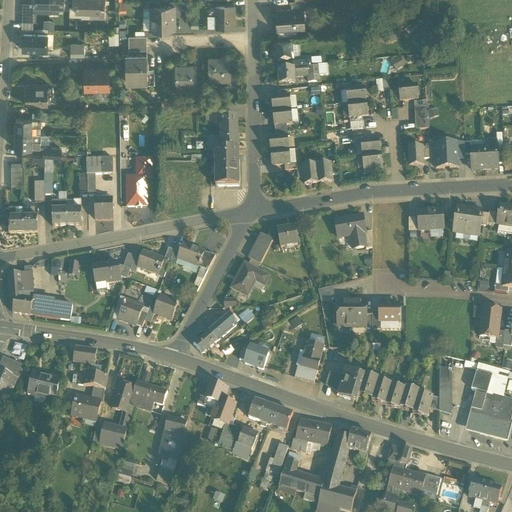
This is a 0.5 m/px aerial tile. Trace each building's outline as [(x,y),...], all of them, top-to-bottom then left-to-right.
[(76,12),(75,0),(71,0),(72,7),(70,6),(69,16),(81,17),(81,18),(90,19),(90,13),(76,12)] [(75,0),(76,12),(90,13),(90,0),(75,0)] [(105,0),(90,0),(90,13),(97,13),(97,19),(105,19),(105,0)] [(126,1),(118,1),(119,13),(126,12),(126,1)] [(150,29),(159,29),(174,29),(174,18),(174,6),(159,7),(150,7),(150,18),(150,29)] [(215,6),(215,15),(217,15),(217,28),(235,28),(234,6),(215,6)] [(63,7),(50,7),(49,13),(49,15),(59,16),(59,13),(62,13),(63,7)] [(276,11),(278,30),(296,29),(305,28),(303,8),(292,9),(276,11)] [(215,28),(217,28),(217,15),(215,15),(208,15),(208,27),(215,27),(215,28)] [(414,26),(406,33),(410,37),(418,30),(414,26)] [(296,29),(278,30),(278,39),(297,37),(296,29)] [(387,36),(390,45),(401,40),(397,32),(387,36)] [(109,45),(119,44),(119,33),(108,33),(109,45)] [(47,35),(23,35),(23,50),(47,51),(47,35)] [(147,50),(146,36),(145,36),(129,36),(129,50),(147,50)] [(276,53),(277,63),(293,61),(292,60),(291,40),(275,42),(276,48),(276,53)] [(291,40),(292,60),(301,60),(299,40),(291,40)] [(84,45),(70,45),(70,57),(84,57),(84,45)] [(147,77),(148,77),(147,72),(147,55),(126,55),(126,77),(147,77)] [(92,58),(92,67),(119,66),(119,58),(92,58)] [(209,58),(209,80),(230,80),(231,80),(230,72),(230,58),(209,58)] [(293,61),(293,68),(311,67),(311,66),(310,60),(310,59),(301,60),(292,60),(293,61)] [(391,64),(396,73),(405,68),(400,59),(391,64)] [(175,66),(176,88),(196,87),(197,87),(197,82),(197,66),(175,66)] [(318,66),(318,67),(319,77),(329,76),(328,66),(318,66)] [(308,75),(308,84),(319,83),(319,77),(318,67),(307,68),(308,75)] [(85,69),(85,89),(109,89),(109,69),(85,69)] [(295,85),(295,76),(294,69),(278,70),(279,86),(295,85)] [(47,105),(47,95),(47,87),(26,87),(26,106),(47,105)] [(399,89),(400,103),(418,101),(417,87),(399,89)] [(347,92),(348,106),(366,104),(365,90),(347,92)] [(272,99),(273,113),(291,111),(291,110),(290,98),(278,99),(272,99)] [(367,118),(366,104),(348,106),(350,120),(361,118),(367,118)] [(291,112),(291,111),(273,113),(275,127),(286,126),(292,125),(292,124),(291,112)] [(437,111),(428,114),(431,121),(439,118),(437,111)] [(33,121),(41,121),(48,121),(48,112),(33,112),(33,120),(33,121)] [(415,116),(415,126),(427,125),(427,115),(415,116)] [(16,119),(15,134),(15,148),(31,149),(40,149),(40,143),(40,141),(31,141),(32,134),(32,127),(41,127),(41,121),(33,121),(33,120),(16,119)] [(220,119),(221,135),(238,135),(238,119),(220,119)] [(49,134),(41,134),(40,141),(40,143),(49,144),(49,134)] [(238,151),(238,135),(221,135),(221,151),(238,151)] [(270,140),(271,154),(289,152),(289,150),(288,140),(288,138),(276,139),(270,140)] [(361,143),(362,157),(380,156),(379,142),(364,143),(361,143)] [(457,145),(435,146),(436,170),(458,169),(458,162),(457,145)] [(464,145),(457,145),(458,162),(465,161),(465,157),(464,145)] [(52,157),(60,158),(61,149),(43,148),(43,157),(44,157),(52,157)] [(408,150),(409,168),(423,167),(423,161),(422,149),(408,150)] [(497,154),(497,149),(484,150),(485,172),(498,171),(498,166),(497,154)] [(472,172),(485,172),(484,150),(470,150),(471,156),(472,172)] [(238,162),(238,151),(221,151),(215,151),(216,188),(236,188),(239,185),(239,162),(238,162)] [(290,166),(289,152),(271,154),(273,168),(285,166),(290,166)] [(382,169),(380,156),(362,157),(364,169),(364,171),(376,170),(382,169)] [(44,174),(52,174),(52,157),(44,157),(44,165),(44,174)] [(137,178),(137,180),(147,180),(147,179),(153,179),(152,161),(137,161),(137,170),(140,170),(143,173),(143,178),(137,178)] [(95,169),(95,177),(102,177),(102,162),(87,162),(87,169),(95,169)] [(102,162),(102,177),(114,177),(113,162),(102,162)] [(11,167),(12,189),(22,189),(22,166),(11,167)] [(330,166),(317,167),(318,185),(332,183),(332,177),(330,166)] [(304,186),(318,185),(317,167),(305,168),(303,168),(304,180),(304,186)] [(87,177),(87,183),(95,183),(95,177),(95,169),(87,169),(87,177)] [(136,208),(136,209),(142,209),(142,207),(147,207),(147,180),(137,180),(127,181),(127,209),(136,208)] [(95,183),(87,183),(88,199),(96,198),(95,183)] [(45,205),(45,197),(45,184),(44,184),(36,184),(36,205),(45,205)] [(9,190),(9,201),(18,201),(18,190),(9,190)] [(60,203),(67,203),(66,194),(59,194),(59,203),(60,203)] [(94,201),(94,221),(114,221),(113,201),(94,201)] [(74,211),(67,211),(67,228),(81,227),(81,211),(80,211),(80,202),(74,202),(74,211)] [(67,228),(67,211),(60,211),(60,203),(59,203),(53,203),(53,211),(52,211),(52,228),(67,228)] [(499,227),(511,228),(511,210),(510,210),(510,209),(501,207),(498,227),(499,227)] [(455,234),(479,238),(481,227),(483,215),(483,213),(457,208),(457,211),(456,217),(458,218),(457,223),(455,234)] [(31,218),(23,218),(16,218),(16,210),(9,210),(9,218),(8,218),(9,235),(24,235),(38,235),(38,218),(37,209),(31,210),(31,218)] [(31,210),(23,210),(23,218),(31,218),(31,210)] [(449,222),(457,223),(458,218),(456,217),(457,211),(450,210),(449,222)] [(421,232),(421,233),(442,231),(440,211),(419,213),(420,220),(421,232)] [(489,214),(489,216),(487,227),(493,228),(495,215),(489,214)] [(353,237),(355,251),(366,249),(364,235),(366,235),(362,219),(350,222),(349,220),(335,223),(338,240),(353,237)] [(409,221),(409,233),(421,232),(420,220),(409,221)] [(511,236),(511,228),(499,227),(498,235),(511,236)] [(278,233),(281,251),(298,248),(295,231),(278,233)] [(364,235),(366,249),(372,247),(372,234),(366,235),(364,235)] [(249,260),(261,266),(273,242),(262,236),(249,260)] [(185,265),(198,270),(199,269),(204,254),(205,253),(183,245),(180,254),(177,262),(178,262),(185,265)] [(165,261),(165,262),(160,274),(166,276),(170,264),(176,266),(178,262),(177,262),(180,254),(174,252),(169,250),(165,261)] [(138,270),(159,278),(160,274),(165,262),(165,261),(144,253),(141,261),(138,270)] [(206,272),(208,272),(216,258),(204,254),(199,269),(201,270),(206,272)] [(124,269),(130,271),(135,259),(128,256),(124,269)] [(141,261),(135,259),(130,271),(136,274),(138,270),(141,261)] [(79,264),(70,262),(68,276),(77,278),(79,264)] [(93,269),(96,287),(97,286),(96,283),(105,282),(106,285),(121,283),(120,278),(118,268),(118,265),(93,269)] [(185,265),(184,268),(182,271),(196,276),(198,270),(185,265)] [(249,296),(256,282),(260,274),(245,266),(232,291),(239,295),(241,292),(249,296)] [(124,269),(118,268),(120,278),(127,281),(130,271),(124,269)] [(198,278),(203,280),(206,272),(201,270),(198,278)] [(511,272),(504,271),(502,286),(502,287),(508,288),(511,288),(511,272)] [(33,301),(34,301),(32,274),(25,274),(21,275),(22,300),(33,301)] [(176,277),(167,274),(164,282),(173,285),(176,277)] [(269,279),(260,274),(256,282),(265,286),(269,279)] [(10,299),(15,299),(22,300),(21,275),(8,276),(10,299)] [(203,280),(198,278),(194,287),(199,289),(203,282),(203,280)] [(107,293),(106,285),(97,286),(96,287),(97,294),(107,293)] [(494,292),(508,294),(508,288),(502,287),(502,286),(495,285),(494,292)] [(156,292),(147,288),(144,296),(153,299),(156,292)] [(318,292),(321,304),(335,300),(332,288),(318,292)] [(112,319),(118,322),(126,303),(127,300),(121,298),(112,319)] [(153,316),(171,323),(177,309),(178,309),(179,307),(178,307),(178,305),(167,300),(167,301),(161,299),(161,298),(154,314),(153,316)] [(33,301),(22,300),(15,299),(13,314),(31,317),(33,301)] [(127,300),(126,303),(137,307),(136,308),(142,310),(143,309),(144,310),(145,307),(127,300)] [(31,317),(41,319),(43,302),(34,301),(33,301),(31,317)] [(224,302),(224,309),(236,308),(236,301),(224,302)] [(73,307),(43,302),(41,319),(70,323),(71,319),(73,307)] [(118,322),(136,329),(137,328),(142,314),(144,310),(143,309),(142,310),(136,308),(137,307),(126,303),(118,322)] [(338,328),(352,328),(352,304),(338,304),(338,328)] [(366,304),(352,304),(352,328),(366,328),(366,316),(366,304)] [(381,323),(399,323),(399,306),(393,306),(393,305),(386,305),(386,306),(380,306),(380,314),(380,323),(381,323)] [(474,320),(482,321),(483,310),(475,309),(474,320)] [(254,318),(248,310),(239,318),(245,326),(254,318)] [(497,340),(498,333),(500,312),(483,310),(482,321),(480,338),(497,340)] [(149,312),(147,316),(143,326),(149,328),(153,316),(154,314),(149,312)] [(142,329),(143,326),(147,316),(142,314),(137,328),(142,330),(142,329)] [(372,314),(372,316),(372,331),(372,332),(381,332),(381,331),(381,323),(380,323),(380,314),(372,314)] [(228,316),(220,322),(229,332),(237,326),(236,325),(231,319),(228,316)] [(234,316),(231,319),(236,325),(240,322),(234,316)] [(303,326),(297,317),(289,321),(295,330),(303,326)] [(81,320),(71,319),(70,323),(70,326),(81,327),(81,320)] [(272,327),(269,321),(261,325),(265,331),(272,327)] [(220,322),(209,332),(217,342),(229,332),(220,322)] [(202,355),(217,342),(209,332),(193,345),(202,355)] [(503,351),(503,347),(505,334),(498,333),(497,340),(496,350),(503,351)] [(511,333),(505,333),(505,334),(503,347),(511,349),(511,343),(511,336),(511,333)] [(301,368),(317,372),(324,347),(308,343),(305,353),(301,368)] [(260,344),(258,350),(269,354),(271,348),(260,344)] [(234,352),(231,346),(222,352),(225,357),(234,352)] [(263,371),(269,354),(258,350),(250,348),(249,351),(245,362),(244,364),(263,371)] [(92,367),(95,367),(97,353),(76,349),(73,364),(82,366),(92,367)] [(245,362),(249,351),(243,349),(239,360),(245,362)] [(301,368),(305,353),(300,351),(296,367),(298,367),(301,368)] [(0,368),(0,418),(9,399),(10,400),(18,381),(19,381),(24,369),(4,360),(0,368)] [(511,362),(504,360),(502,370),(510,372),(511,365),(511,362)] [(87,374),(91,375),(92,367),(82,366),(81,373),(87,374)] [(102,368),(95,367),(92,367),(91,375),(101,376),(102,368)] [(294,379),(314,384),(317,372),(301,368),(298,367),(294,379)] [(439,385),(449,385),(449,374),(449,370),(440,370),(439,385)] [(434,398),(419,394),(420,392),(406,388),(406,389),(392,385),(379,381),(379,379),(366,374),(365,376),(346,371),(345,377),(341,389),(339,398),(357,403),(359,396),(360,391),(367,393),(365,398),(373,400),(373,398),(379,400),(378,404),(386,406),(387,402),(393,404),(392,408),(399,410),(400,409),(401,405),(407,406),(406,410),(413,413),(414,411),(420,412),(419,417),(428,419),(430,410),(434,398)] [(34,403),(43,405),(44,400),(55,403),(61,379),(33,373),(28,396),(35,398),(34,403)] [(326,385),(341,389),(345,377),(344,377),(330,373),(326,385)] [(487,395),(492,377),(477,373),(471,391),(476,392),(487,395)] [(94,389),(105,391),(107,377),(101,376),(91,375),(87,374),(84,387),(94,389)] [(142,385),(148,387),(152,376),(145,374),(142,385)] [(439,413),(451,417),(452,374),(449,374),(449,385),(439,385),(439,413)] [(117,393),(115,399),(130,404),(135,389),(123,385),(125,380),(117,378),(113,392),(117,393)] [(137,384),(133,398),(146,402),(153,404),(164,407),(167,393),(148,387),(142,385),(137,384)] [(205,399),(208,400),(219,404),(221,400),(224,401),(228,390),(211,384),(208,391),(205,399)] [(101,404),(102,405),(105,391),(94,389),(91,402),(101,404)] [(208,391),(202,389),(197,406),(205,409),(206,408),(208,400),(205,399),(208,391)] [(499,420),(503,406),(485,401),(487,395),(476,392),(471,410),(472,410),(471,413),(481,416),(499,420)] [(487,395),(485,401),(503,406),(499,420),(511,423),(511,418),(511,401),(487,395)] [(83,420),(96,423),(101,404),(91,402),(76,398),(72,416),(84,418),(83,420)] [(152,409),(152,407),(144,405),(146,402),(133,398),(130,406),(152,413),(153,410),(152,409)] [(430,410),(439,413),(439,399),(434,398),(430,410)] [(129,407),(130,404),(115,399),(112,410),(123,414),(119,430),(105,427),(104,430),(101,443),(123,448),(127,432),(128,432),(134,408),(129,407)] [(206,408),(214,411),(217,412),(219,404),(208,400),(206,408)] [(211,420),(226,426),(228,427),(230,423),(231,419),(236,406),(224,401),(221,400),(219,404),(217,412),(214,411),(211,420)] [(249,419),(259,423),(265,405),(255,401),(249,419)] [(259,423),(272,427),(279,410),(265,405),(259,423)] [(293,415),(279,410),(272,427),(287,433),(293,415)] [(471,413),(468,426),(477,428),(481,416),(471,413)] [(499,420),(481,416),(477,428),(480,434),(506,441),(510,424),(511,423),(499,420)] [(95,429),(96,423),(83,420),(82,426),(95,429)] [(169,420),(166,432),(166,433),(174,435),(168,461),(169,462),(178,463),(184,437),(183,437),(186,424),(169,420)] [(307,449),(312,450),(313,446),(321,448),(327,449),(332,427),(301,420),(296,442),(293,441),(291,447),(300,449),(301,448),(307,449)] [(233,425),(230,423),(228,427),(226,426),(221,439),(236,445),(237,445),(243,430),(233,427),(234,425),(233,425)] [(480,434),(477,428),(468,426),(467,430),(480,434)] [(122,452),(123,448),(101,443),(104,430),(97,428),(93,445),(122,452)] [(206,444),(212,446),(217,432),(211,430),(206,444)] [(237,445),(252,451),(257,436),(243,430),(237,445)] [(350,450),(360,453),(366,455),(371,437),(352,431),(350,440),(347,450),(350,450)] [(169,464),(169,462),(168,461),(174,435),(166,433),(166,432),(164,432),(158,462),(163,463),(169,464)] [(327,470),(324,484),(323,487),(339,491),(350,450),(347,450),(350,440),(337,436),(329,466),(327,470)] [(218,447),(233,452),(236,445),(221,439),(218,447)] [(234,453),(248,459),(252,451),(237,445),(234,453)] [(272,475),(278,477),(288,449),(279,446),(274,462),(270,460),(266,473),(272,475)] [(401,446),(399,450),(396,463),(406,466),(412,449),(401,446)] [(389,461),(396,463),(399,450),(392,448),(389,461)] [(369,455),(366,455),(360,453),(358,459),(367,462),(369,455)] [(290,454),(288,461),(299,464),(301,457),(290,454)] [(288,461),(284,472),(295,475),(299,464),(288,461)] [(403,471),(405,472),(406,466),(396,463),(389,461),(387,467),(399,470),(403,471)] [(175,473),(178,463),(169,462),(169,464),(163,463),(161,469),(175,473)] [(120,470),(133,474),(135,466),(122,463),(120,470)] [(157,482),(171,486),(175,473),(161,469),(157,482)] [(318,482),(324,484),(327,470),(322,469),(318,482)] [(393,469),(388,489),(399,492),(403,493),(405,487),(402,487),(404,480),(405,480),(406,478),(401,477),(403,471),(399,470),(393,469)] [(119,477),(131,480),(133,474),(120,470),(118,477),(119,477)] [(249,479),(255,482),(258,472),(253,470),(249,479)] [(405,472),(403,471),(401,477),(406,478),(405,480),(404,480),(402,487),(405,487),(403,493),(421,498),(422,492),(423,489),(426,478),(425,478),(405,472)] [(296,493),(306,496),(320,500),(323,487),(324,484),(318,482),(295,475),(284,472),(279,487),(296,493)] [(266,473),(263,481),(260,490),(266,492),(269,484),(272,475),(266,473)] [(423,489),(437,493),(441,480),(426,476),(425,478),(426,478),(423,489)] [(118,484),(130,487),(132,480),(131,480),(119,477),(118,484)] [(481,508),(481,507),(488,486),(473,481),(468,498),(476,500),(474,506),(481,508)] [(112,485),(100,482),(98,489),(110,492),(112,485)] [(383,485),(376,483),(374,491),(381,493),(383,485)] [(502,490),(488,486),(481,507),(486,509),(488,504),(497,506),(502,490)] [(296,493),(279,487),(278,493),(294,499),(296,493)] [(339,491),(323,487),(320,500),(319,504),(340,511),(344,511),(351,511),(356,496),(350,494),(339,491)] [(388,489),(386,497),(397,501),(399,492),(388,489)] [(126,493),(119,491),(117,498),(124,500),(126,493)] [(422,492),(421,498),(421,499),(435,503),(437,496),(422,492)] [(225,498),(216,494),(213,503),(222,506),(225,498)] [(379,497),(372,495),(369,503),(377,505),(379,497)] [(319,504),(320,500),(306,496),(304,500),(319,504)] [(396,501),(397,501),(386,497),(381,511),(394,511),(395,509),(397,503),(397,501),(396,501)] [(193,501),(183,498),(181,505),(191,508),(193,501)] [(411,511),(413,508),(397,503),(395,509),(398,510),(398,511),(411,511)]
